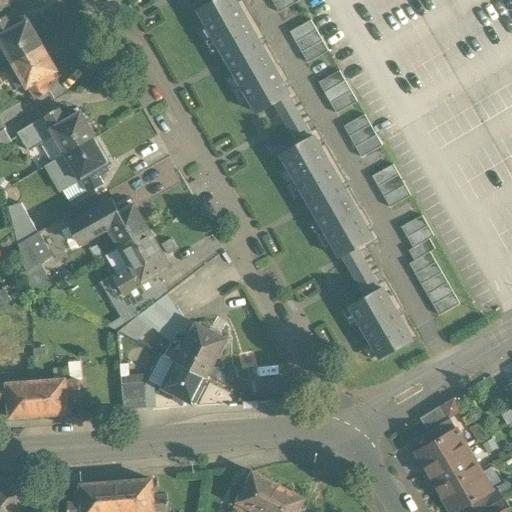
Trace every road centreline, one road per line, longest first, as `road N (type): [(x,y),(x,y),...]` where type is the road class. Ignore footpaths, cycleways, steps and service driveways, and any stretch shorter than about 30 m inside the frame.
road 1 (residential): [(92,0),(110,33),(147,42),(243,225),(239,243),(307,374),(303,429)]
road 2 (residential): [(0,454),(303,429)]
road 3 (residential): [(343,434),(511,335)]
